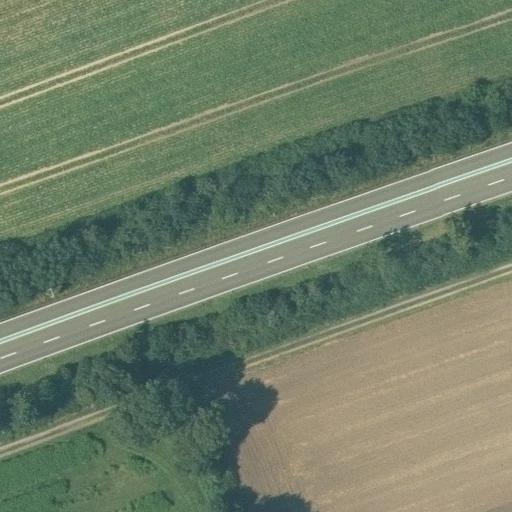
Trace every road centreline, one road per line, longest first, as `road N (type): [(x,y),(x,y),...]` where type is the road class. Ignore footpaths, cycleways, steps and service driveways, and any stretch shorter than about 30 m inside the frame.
road 1 (track): [(0,451),(511,267)]
road 2 (trunk): [(511,151),(0,334)]
road 3 (trunk): [(0,359),(511,177)]
